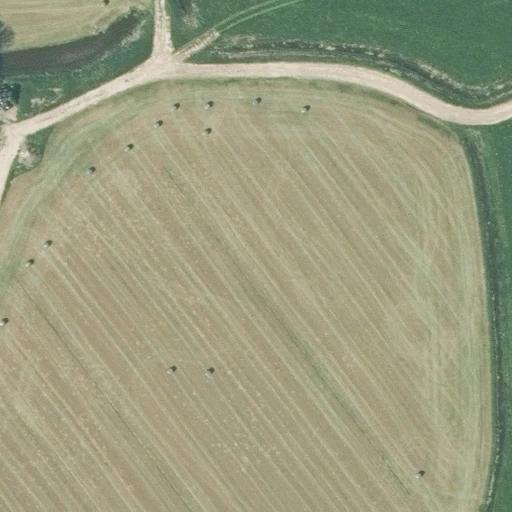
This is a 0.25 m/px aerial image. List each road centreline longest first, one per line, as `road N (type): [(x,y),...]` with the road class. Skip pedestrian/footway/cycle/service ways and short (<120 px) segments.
road 1 (track): [(160,67),(321,70),(386,83),(472,119),(511,111)]
road 2 (track): [(0,132),(160,67),(160,0)]
